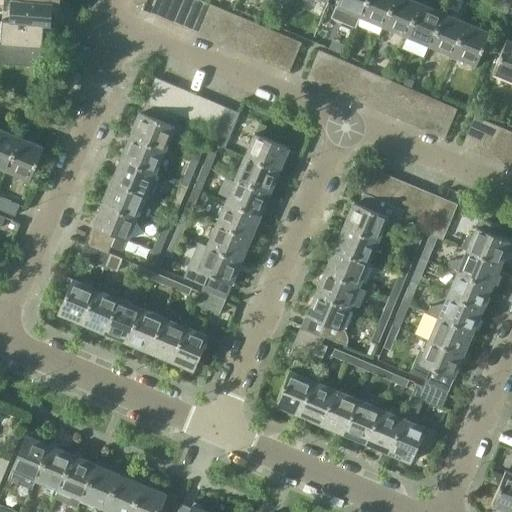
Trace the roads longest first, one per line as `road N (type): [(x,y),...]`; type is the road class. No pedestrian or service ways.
road 1 (residential): [(214,434),(345,124)]
road 2 (residential): [(6,342),(124,57)]
road 3 (residential): [(124,57),(136,48),(157,50),(345,124)]
road 4 (residential): [(214,434),(6,342)]
road 5 (residential): [(402,511),(214,434)]
road 6 (residential): [(511,342),(443,511)]
road 7 (residential): [(345,124),(511,191)]
